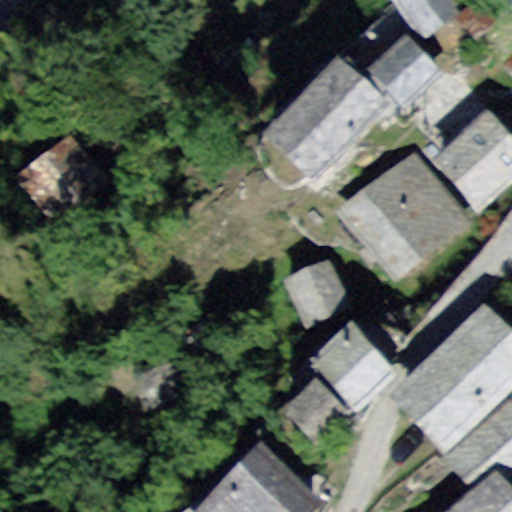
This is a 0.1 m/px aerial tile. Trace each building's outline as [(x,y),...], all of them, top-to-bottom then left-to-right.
[(390,0),(418,41),(458,15),(452,6),(456,3),(454,0),(390,0)] [(511,0),(497,0),(509,13),(511,10),(511,0)] [(479,1),(457,18),(473,40),(495,23),(479,1)] [(360,74),(389,103),(396,111),(440,70),(404,32),(360,74)] [(257,141),(308,189),(389,103),(338,55),(257,141)] [(433,161),(478,213),(511,181),(511,136),(489,109),(433,161)] [(24,173),(53,227),(113,194),(84,140),(24,173)] [(339,214),(394,284),(472,223),(414,152),(339,214)] [(330,260),(284,280),(305,329),(352,309),(330,260)] [(511,385),(511,335),(484,306),(391,395),(444,450),(511,385)] [(308,362),(353,412),(398,371),(353,321),(308,362)] [(178,364),(125,382),(148,450),(201,432),(178,364)] [(281,414),(313,446),(349,410),(316,378),(281,414)] [(511,511),(511,399),(444,459),(469,488),(442,511),(511,511)] [(193,511),(316,511),(326,502),(260,441),(193,511)]
